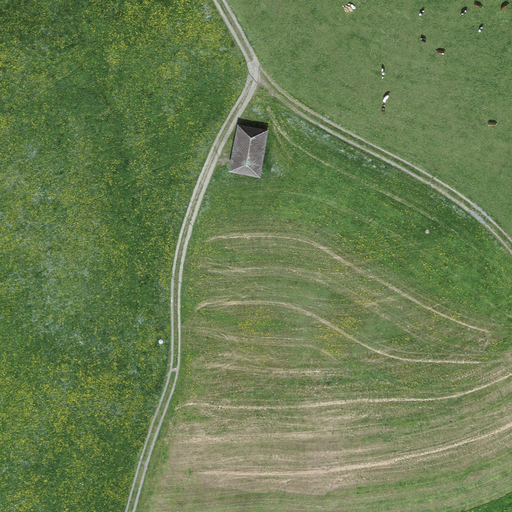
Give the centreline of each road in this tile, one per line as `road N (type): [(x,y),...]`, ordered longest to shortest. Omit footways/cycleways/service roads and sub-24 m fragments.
road 1 (track): [(136,511),(172,376),(174,257),(199,177),(253,68),(219,0)]
road 2 (track): [(511,244),(456,193),(293,106),(253,68)]
